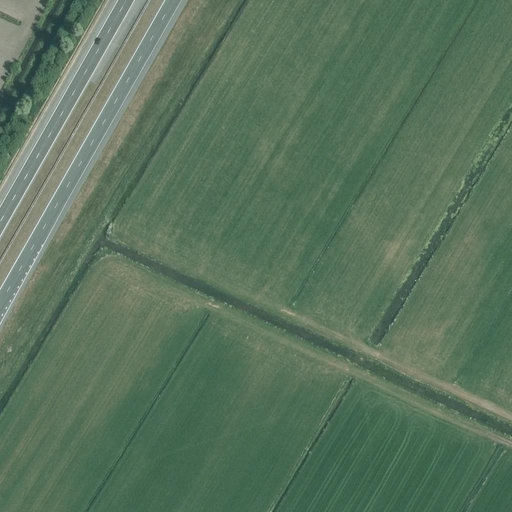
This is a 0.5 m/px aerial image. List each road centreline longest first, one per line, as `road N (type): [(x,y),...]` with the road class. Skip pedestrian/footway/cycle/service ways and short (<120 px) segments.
road 1 (motorway): [(0,304),(173,0)]
road 2 (motorway): [(126,0),(0,222)]
